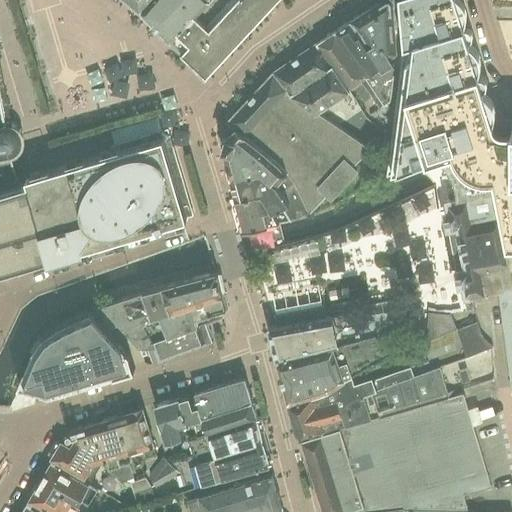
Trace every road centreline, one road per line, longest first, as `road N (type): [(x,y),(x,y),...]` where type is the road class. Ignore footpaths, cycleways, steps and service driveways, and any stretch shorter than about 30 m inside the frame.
road 1 (residential): [(0,321),(20,289),(223,216)]
road 2 (residential): [(220,362),(51,410),(34,439)]
